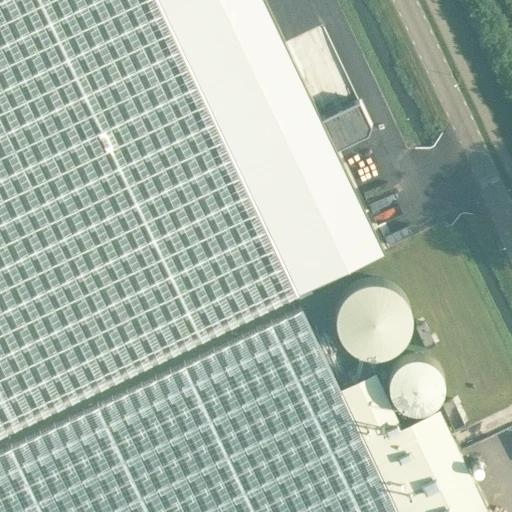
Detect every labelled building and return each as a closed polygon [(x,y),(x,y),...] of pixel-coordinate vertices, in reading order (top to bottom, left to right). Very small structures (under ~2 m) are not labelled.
[(0,0),(0,425),(297,284),(161,0),(0,0)] [(161,0),(297,284),(384,243),(336,141),(367,126),(370,117),(359,93),(321,110),(268,0),(161,0)] [(342,332),(351,340),(362,345),(373,346),(385,344),(395,339),(404,331),(409,321),(411,309),(410,296),(404,284),(394,275),(382,270),(369,269),(356,272),(346,279),(339,288),(334,299),(333,310),(336,322),(342,332)] [(301,300),(0,442),(0,511),(491,511),(438,399),(400,417),(374,363),(339,380),(301,300)] [(416,319),(426,341),(435,337),(425,315),(416,319)] [(393,390),(401,397),(412,400),(424,399),(434,393),(441,383),(443,371),(440,361),(434,352),(424,346),(414,345),(403,347),(395,353),(389,362),(387,372),(388,382),(393,390)] [(442,397),(453,421),(464,416),(453,392),(442,397)]
